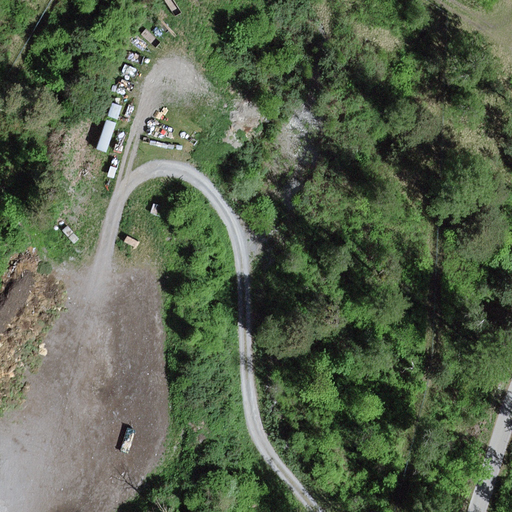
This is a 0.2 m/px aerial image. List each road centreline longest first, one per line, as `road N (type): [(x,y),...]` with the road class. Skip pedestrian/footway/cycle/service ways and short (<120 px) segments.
road 1 (track): [(119,197),(156,166),(175,167),(214,193),(244,260),(249,408),(258,441),(316,511)]
road 2 (track): [(119,197),(149,80),(164,66)]
